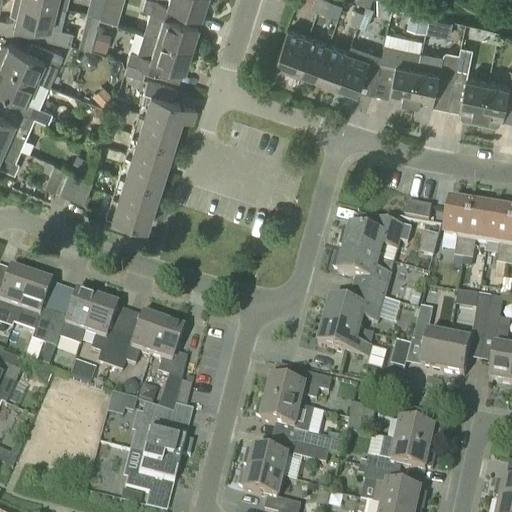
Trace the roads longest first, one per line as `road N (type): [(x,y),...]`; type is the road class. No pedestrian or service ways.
road 1 (residential): [(0,219),(257,304)]
road 2 (residential): [(206,511),(257,304)]
road 3 (residential): [(257,304),(293,301),(341,136)]
road 4 (residential): [(511,175),(415,160),(341,136)]
road 5 (residential): [(267,183),(199,161),(219,94)]
road 6 (residential): [(341,136),(219,94)]
road 7 (residential): [(459,511),(478,422),(511,428)]
